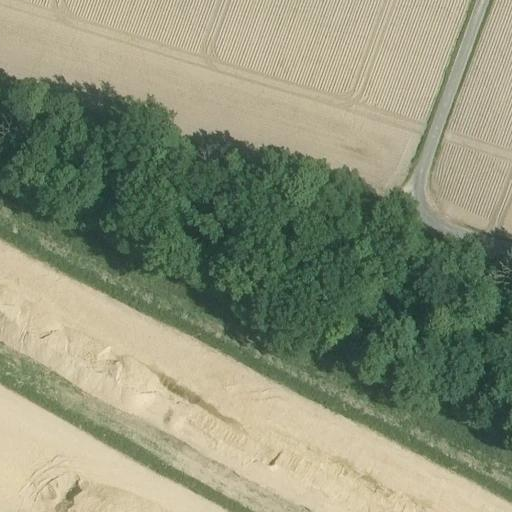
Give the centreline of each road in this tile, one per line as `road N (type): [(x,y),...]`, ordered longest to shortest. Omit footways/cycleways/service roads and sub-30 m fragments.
road 1 (unclassified): [(403,219),(0,94)]
road 2 (unclassified): [(483,0),(403,219)]
